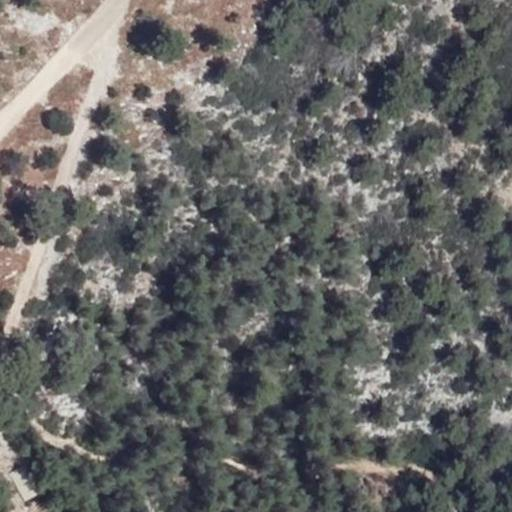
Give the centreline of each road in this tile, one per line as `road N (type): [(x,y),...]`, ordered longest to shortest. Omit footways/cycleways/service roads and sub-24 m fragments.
road 1 (track): [(123,0),(40,258),(0,345)]
road 2 (unclassified): [(113,0),(0,127)]
